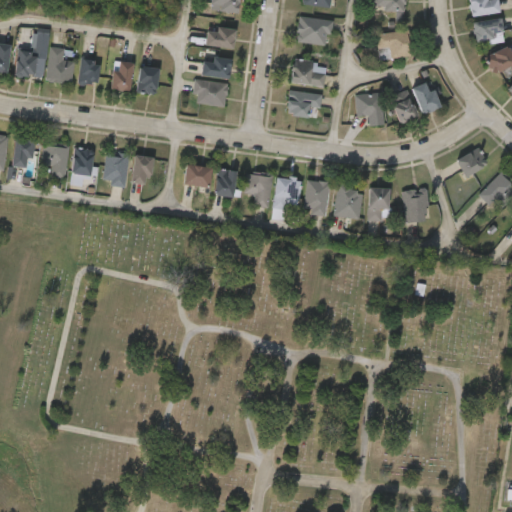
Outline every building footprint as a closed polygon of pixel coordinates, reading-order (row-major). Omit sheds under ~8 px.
[(209,0),(238,0),(237,11),(219,9),(220,2),(209,1),(209,0)] [(329,8),(330,0),(301,0),(301,5),(329,8)] [(373,0),(373,2),(381,3),(381,9),(393,9),(393,19),(401,19),(401,0),(373,0)] [(466,0),(470,16),(498,11),(495,0),(466,0)] [(332,18),(297,13),(295,27),(301,38),(324,41),(325,31),(330,31),(332,18)] [(497,17),(470,21),(473,39),(493,36),(492,31),(499,30),(497,17)] [(232,27),(216,25),(215,30),(205,29),(203,42),(229,46),(232,27)] [(35,26),(31,50),(17,47),(13,71),(27,73),(34,66),(36,55),(44,56),(48,28),(35,26)] [(399,28),(374,31),(377,57),(402,54),(399,28)] [(8,42),(0,41),(0,70),(5,71),(8,42)] [(49,44),(44,73),(67,78),(71,58),(61,56),(63,47),(49,44)] [(511,60),(503,45),(484,56),(492,70),(511,60)] [(211,55),(210,60),(202,59),(200,73),(226,76),(228,57),(211,55)] [(293,56),(289,79),(321,84),(324,66),(317,65),(317,61),(293,56)] [(81,58),(78,76),(84,78),(83,83),(94,85),(97,65),(91,64),(92,60),(81,58)] [(117,59),(116,70),(110,69),(108,86),(126,89),(131,61),(117,59)] [(139,64),(135,88),(151,91),(155,67),(139,64)] [(192,75),(226,80),(222,103),(199,99),(201,90),(190,88),(192,75)] [(422,83),(411,87),(423,112),(438,105),(431,90),(426,92),(422,83)] [(320,92),(286,87),(284,103),(291,114),(305,116),(307,104),(317,106),(320,92)] [(353,90),(379,88),(382,121),(370,123),(368,111),(355,112),(353,90)] [(405,88),(393,93),(396,101),(391,106),(398,125),(417,117),(405,88)] [(15,132),(10,163),(22,165),(24,155),(29,156),(33,136),(15,132)] [(42,137),(40,155),(45,162),(51,163),(50,173),(62,174),(66,140),(42,137)] [(74,144),(70,170),(88,172),(91,146),(74,144)] [(475,146),(454,158),(463,174),(478,166),(481,159),(475,146)] [(128,151),(107,147),(103,173),(113,175),(112,180),(123,182),(128,151)] [(152,153),(132,151),(130,179),(142,180),(142,172),(150,173),(152,153)] [(184,162),(181,182),(204,185),(207,165),(184,162)] [(231,169),(214,166),(211,191),(228,194),(231,169)] [(511,184),(498,170),(478,191),(495,207),(511,188),(511,184)] [(268,175),(245,172),(242,190),(253,191),(251,203),(264,205),(268,175)] [(298,181),(274,177),(270,206),(282,207),(284,198),(295,199),(298,181)] [(305,178),(302,205),(311,206),(311,211),(322,213),(326,180),(305,178)] [(338,178),(333,210),(351,212),(354,188),(350,188),(351,180),(338,178)] [(423,186),(402,190),(407,219),(421,216),(420,211),(423,210),(422,205),(425,203),(423,186)] [(385,188),(367,187),(366,217),(378,218),(378,207),(384,208),(385,188)] [(511,511),(511,480),(504,486),(499,494),(496,504),(496,511),(511,511)]
